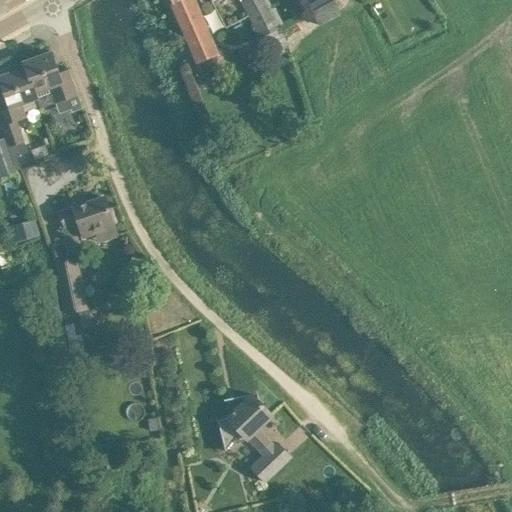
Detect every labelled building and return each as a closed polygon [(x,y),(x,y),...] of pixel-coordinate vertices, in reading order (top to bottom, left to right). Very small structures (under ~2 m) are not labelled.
[(193,0),(170,0),(172,2),(171,3),(196,63),(217,55),(193,0)] [(247,0),(242,3),(261,38),(278,29),(263,0),(247,0)] [(305,0),(311,11),(331,0),(305,0)] [(288,47),(278,29),(261,38),(271,56),(288,47)] [(23,62),(37,99),(40,108),(77,95),(68,70),(58,74),(51,52),(23,62)] [(13,71),(0,76),(0,83),(9,108),(0,111),(0,124),(8,150),(25,145),(16,120),(26,117),(22,105),(37,99),(23,62),(11,66),(13,71)] [(0,174),(1,177),(16,172),(4,138),(0,139),(0,174)] [(72,208),(59,213),(64,227),(77,222),(83,238),(114,228),(113,226),(117,224),(112,212),(109,213),(103,197),(72,208)] [(34,219),(11,225),(16,241),(38,234),(34,219)] [(48,244),(56,263),(66,312),(85,308),(76,259),(74,260),(65,237),(48,244)] [(65,325),(69,345),(82,341),(81,334),(76,335),(74,323),(65,325)] [(85,359),(82,341),(69,345),(72,361),(85,359)] [(228,420),(218,422),(226,450),(235,436),(236,439),(238,441),(240,441),(243,441),(247,438),(263,456),(273,445),(257,428),(271,415),(251,394),(235,397),(238,408),(227,418),(228,420)] [(156,416),(148,416),(149,428),(157,427),(156,416)] [(263,456),(250,468),(264,482),(291,457),(277,442),(273,445),(263,456)]
